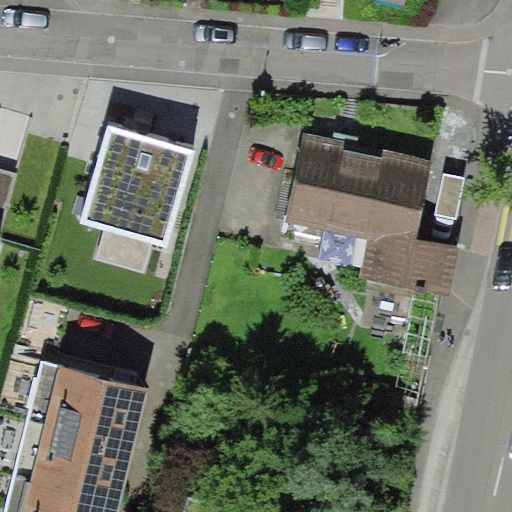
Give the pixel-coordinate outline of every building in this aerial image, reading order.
[(170,142),(93,120),(63,214),(141,236),(170,142)] [(356,281),(437,309),(455,245),(410,231),(430,152),(303,128),(279,219),(364,239),(356,281)] [(0,214),(2,215),(23,140),(0,133),(0,214)] [(113,511),(143,383),(42,360),(3,511),(113,511)] [(177,511),(265,511),(182,493),(177,511)]
